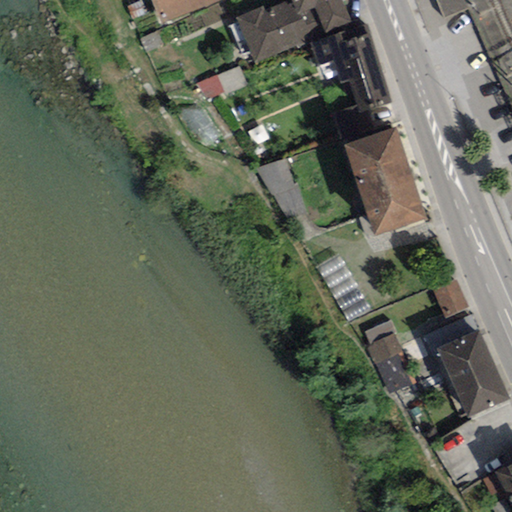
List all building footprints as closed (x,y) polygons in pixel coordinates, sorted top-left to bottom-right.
[(201,0),(153,0),(160,16),(201,0)] [(345,20),(336,0),(292,0),(294,5),(289,7),(302,37),(345,20)] [(465,7),(462,0),(432,0),(440,17),(465,7)] [(291,43),(293,46),(304,41),(302,37),(289,7),(288,5),(284,6),(286,12),(283,14),(287,23),(284,25),(291,43)] [(256,10),(235,17),(253,59),(291,43),(284,25),(278,9),(276,6),(258,13),(256,10)] [(478,56),(462,18),(443,26),(459,63),(478,56)] [(387,99),(364,24),(361,24),(310,41),(317,64),(343,55),(346,64),(336,67),(345,93),(354,90),(360,107),(360,108),(363,107),(387,99)] [(360,107),(334,114),(342,138),(370,129),(363,107),(360,108),(360,107)] [(390,130),(345,145),(367,212),(372,226),(373,230),(419,214),(390,130)] [(282,158),(255,167),(269,190),(290,183),(282,158)] [(367,212),(359,215),(364,229),(372,226),(367,212)] [(433,286),(444,313),(463,304),(452,279),(451,278),(433,286)] [(505,395),(468,314),(422,335),(431,353),(450,393),(460,415),(505,395)] [(402,361),(389,333),(365,345),(373,361),(379,358),(385,369),(402,361)] [(394,388),(412,380),(402,361),(385,369),(394,388)] [(511,461),(496,470),(510,495),(511,498),(511,461)] [(496,470),(481,478),(492,496),(497,493),(500,499),(501,498),(501,500),(510,495),(496,470)] [(500,499),(490,505),(493,511),(508,511),(501,500),(501,498),(500,499)]
